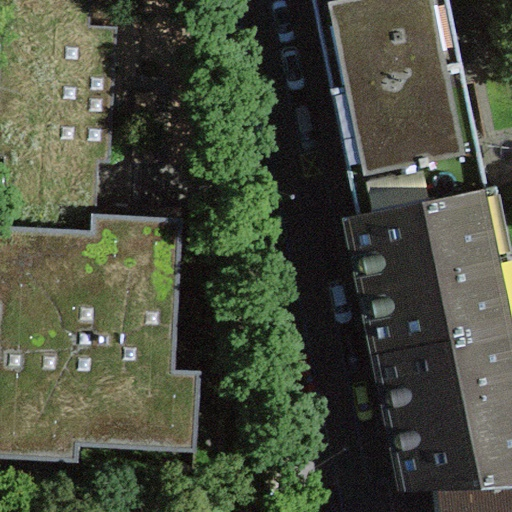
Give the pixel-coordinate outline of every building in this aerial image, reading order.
[(0,0),(0,22),(1,23),(0,38),(0,153),(5,154),(1,224),(0,224),(0,454),(77,459),(78,443),(195,449),(200,369),(174,368),(181,218),(95,212),(95,201),(98,159),(109,160),(116,26),(89,25),(90,0),(0,0)] [(312,0),(331,88),(461,61),(448,0),(312,0)] [(461,61),(331,88),(357,215),(487,188),(461,61)] [(357,215),(349,216),(377,351),(511,323),(511,261),(496,186),(487,188),(357,215)] [(511,323),(377,351),(402,469),(405,486),(445,484),(511,481),(511,323)] [(511,511),(511,481),(445,484),(448,511),(511,511)] [(114,511),(167,511),(167,501),(167,499),(114,500),(114,511)]
